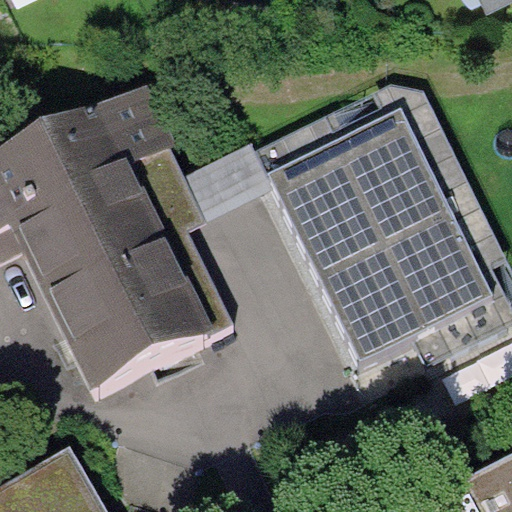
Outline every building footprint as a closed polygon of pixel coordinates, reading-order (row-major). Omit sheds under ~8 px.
[(155,90),(0,167),(0,262),(3,268),(28,255),(99,395),(230,329),(188,246),(209,235),(203,225),(180,179),(173,162),(187,155),(155,90)] [(385,100),(259,163),(273,190),(363,368),(413,344),(417,352),(428,374),(511,328),(511,281),(426,99),(385,100)] [(259,163),(250,144),(180,179),(203,225),(273,190),(259,163)] [(0,488),(0,511),(101,511),(67,451),(0,488)] [(511,511),(511,453),(416,505),(419,511),(511,511)]
